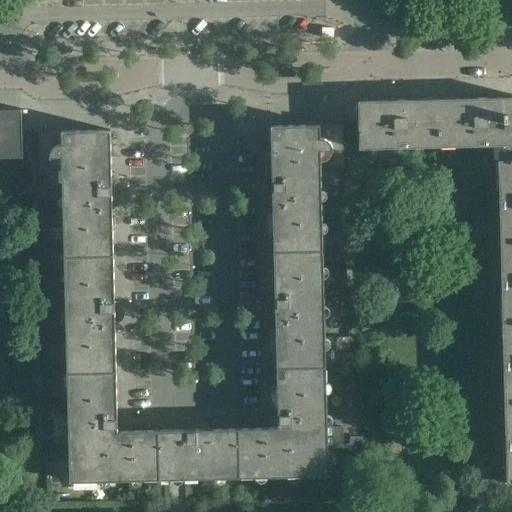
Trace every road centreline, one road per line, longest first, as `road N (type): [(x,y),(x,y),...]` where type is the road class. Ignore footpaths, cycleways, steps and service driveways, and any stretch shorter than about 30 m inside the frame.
road 1 (residential): [(164,401),(229,400),(221,125),(194,105)]
road 2 (residential): [(194,105),(158,126),(164,401)]
road 3 (residential): [(10,76),(193,72)]
road 4 (residential): [(193,72),(370,67)]
road 5 (residential): [(370,67),(511,66)]
